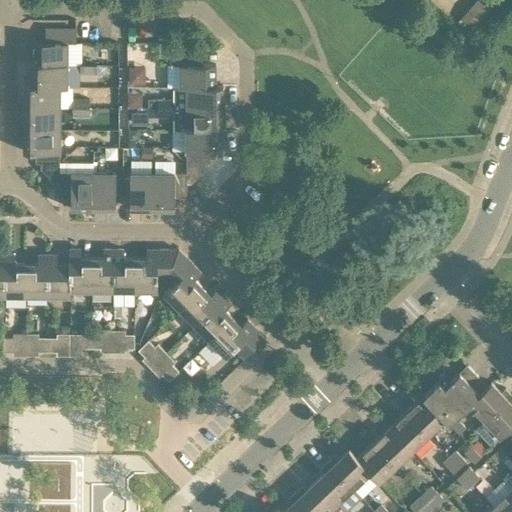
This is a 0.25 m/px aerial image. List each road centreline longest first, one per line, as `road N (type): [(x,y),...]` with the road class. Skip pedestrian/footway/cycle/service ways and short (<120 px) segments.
road 1 (residential): [(4,12),(188,15),(207,20),(245,55),(246,175),(178,238)]
road 2 (residential): [(0,364),(132,365),(179,418),(276,335)]
road 3 (residential): [(178,238),(61,236),(6,180)]
road 4 (unclassified): [(200,511),(331,388)]
road 5 (residential): [(6,180),(4,12)]
road 6 (unclassified): [(432,288),(472,250),(511,157)]
road 7 (unclassified): [(331,388),(432,288)]
road 8 (residential): [(276,335),(178,238)]
